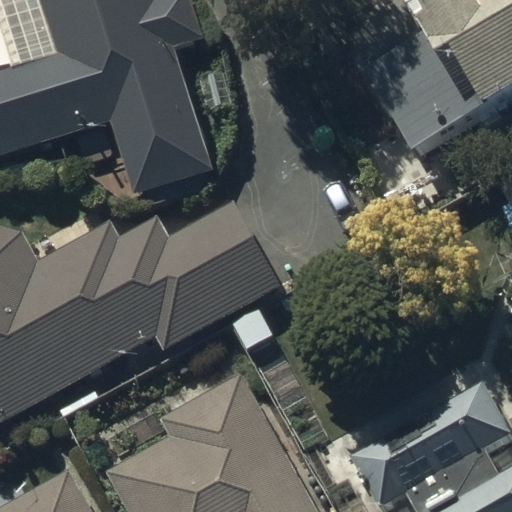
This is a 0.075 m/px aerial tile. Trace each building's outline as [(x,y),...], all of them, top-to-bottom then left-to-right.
[(176,0),(155,7),(152,0),(0,0),(0,22),(17,78),(0,83),(0,158),(117,122),(139,191),(206,170),(168,46),(198,37),(186,0),(176,0)] [(511,0),(451,0),(462,20),(370,71),(418,156),(511,103),(511,0)] [(0,419),(158,333),(164,344),(270,286),(232,216),(165,252),(154,231),(116,252),(107,236),(37,274),(20,243),(0,235),(0,419)] [(507,441),(480,391),(354,459),(381,507),(407,493),(417,511),(511,511),(511,478),(496,487),(479,456),(507,441)] [(305,511),(238,392),(171,429),(177,440),(113,475),(133,511),(305,511)] [(80,511),(65,484),(14,511),(80,511)]
